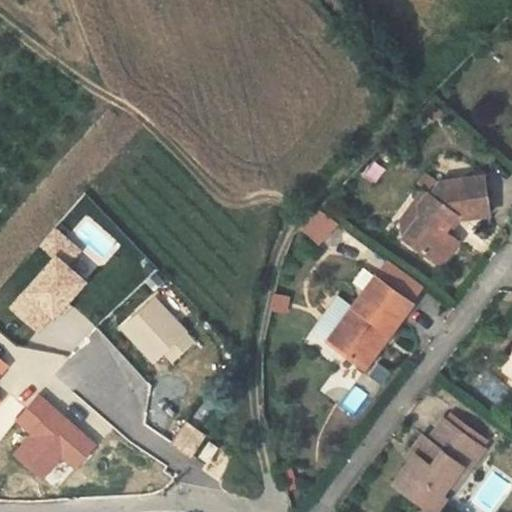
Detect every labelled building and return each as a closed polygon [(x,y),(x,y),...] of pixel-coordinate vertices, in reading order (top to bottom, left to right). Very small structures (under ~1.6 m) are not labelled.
[(432,101),(424,109),(435,120),(443,112),(432,101)] [(429,192),(431,194),(440,183),(426,173),(417,185),(424,190),(402,220),(405,237),(421,215),(419,206),(429,192)] [(440,183),(431,194),(429,192),(419,206),(421,215),(405,237),(441,264),(459,240),(445,230),(457,214),(462,217),(491,213),(485,175),(441,182),(440,183)] [(318,207),(301,225),(321,243),(340,223),(318,207)] [(41,243),(56,256),(12,306),(38,329),(52,313),(54,315),(59,309),(65,302),(85,280),(66,263),(79,249),(55,228),(41,243)] [(376,275),(328,341),(358,363),(378,335),(376,334),(382,326),(391,332),(413,302),(376,275)] [(156,299),(124,328),(154,359),(163,350),(174,361),(196,341),(156,299)] [(65,302),(59,309),(63,313),(69,306),(65,302)] [(378,335),(358,363),(365,368),(391,332),(382,326),(376,334),(378,335)] [(378,363),(369,375),(381,384),(390,372),(378,363)] [(17,419),(34,434),(16,454),(42,477),(63,453),(77,466),(96,443),(38,394),(17,419)] [(451,413),(447,419),(483,446),(487,440),(451,413)] [(442,492),(463,465),(469,469),(485,447),(483,446),(447,419),(445,417),(429,438),(424,435),(412,450),(416,453),(411,460),(395,482),(434,511),(447,496),(442,492)] [(188,420),(172,443),(192,456),(207,433),(188,420)] [(416,453),(412,450),(407,457),(411,460),(416,453)] [(448,497),(469,469),(463,465),(442,492),(447,496),(448,497)]
